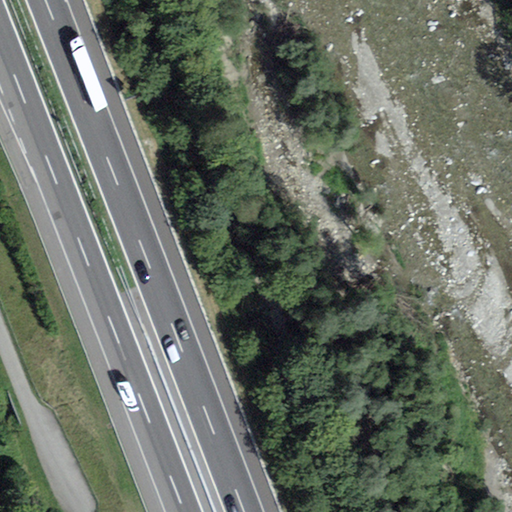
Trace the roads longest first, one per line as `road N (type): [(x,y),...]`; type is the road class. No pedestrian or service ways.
road 1 (motorway): [(237,511),(39,0)]
road 2 (track): [(160,0),(355,511)]
road 3 (motorway): [(0,72),(177,511)]
road 4 (unclassified): [(0,335),(80,511)]
